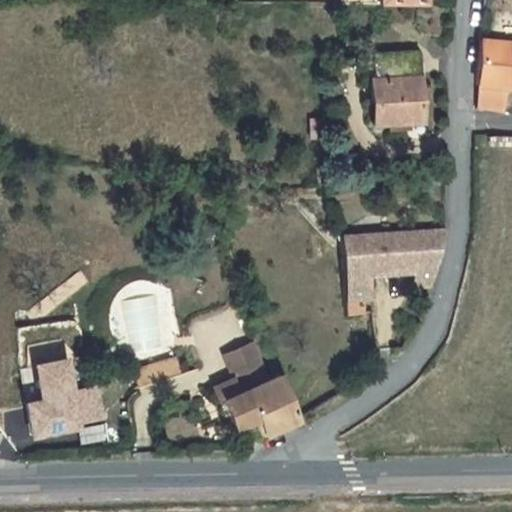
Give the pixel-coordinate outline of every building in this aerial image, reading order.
[(511,38),(487,35),(476,109),(507,113),(510,92),(511,92),(511,38)] [(349,53),(351,123),(399,121),(396,51),(349,53)] [(419,297),(438,297),(440,228),(341,233),(343,318),(372,318),(372,285),(419,285),(419,297)] [(216,352),(199,359),(189,362),(197,385),(201,399),(209,397),(229,390),(216,352)] [(136,366),(140,383),(181,373),(177,357),(136,366)] [(57,400),(27,405),(22,369),(0,371),(0,440),(32,435),(31,433),(61,429),(57,400)] [(201,399),(197,385),(174,392),(180,409),(185,407),(196,436),(220,428),(226,443),(268,422),(253,382),(229,390),(209,397),(201,399)]
